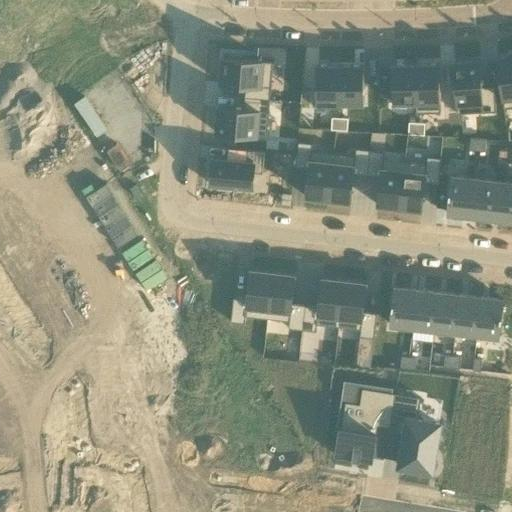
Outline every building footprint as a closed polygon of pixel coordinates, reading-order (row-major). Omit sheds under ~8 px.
[(46,0),(49,3),(43,8),(52,20),(74,5),(70,0),(46,0)] [(74,5),(52,20),(61,33),(67,29),(79,46),(113,21),(101,3),(82,16),(74,5)] [(113,21),(79,46),(91,62),(85,66),(94,79),(115,64),(110,56),(128,43),(126,39),(118,28),(113,21)] [(511,56),(498,58),(503,99),(511,97),(511,53),(510,53),(511,56)] [(223,57),(220,83),(246,85),(245,97),(270,99),(271,87),(262,86),(264,61),(242,59),(242,56),(230,55),(230,58),(223,57)] [(480,61),(454,62),(457,104),(482,102),(483,112),(496,111),(495,86),(482,87),(480,61)] [(416,64),(392,64),(393,103),(417,103),(416,64)] [(440,64),(416,64),(417,103),(441,103),(440,64)] [(317,65),(316,104),(340,104),(340,65),(317,65)] [(340,65),(340,104),(364,104),(364,65),(340,65)] [(218,107),(216,132),(257,136),(260,110),(269,111),(270,99),(245,97),(244,109),(218,107)] [(332,117),(331,130),(339,130),(340,118),(332,117)] [(340,118),(339,130),(347,131),(348,118),(340,118)] [(409,122),(408,134),(416,135),(417,123),(409,122)] [(417,123),(416,135),(424,135),(425,123),(417,123)] [(470,138),(469,150),(477,150),(478,138),(470,138)] [(478,138),(477,150),(485,151),(486,139),(478,138)] [(299,142),(296,167),(309,168),(306,196),(328,199),(334,153),(312,151),(312,143),(299,142)] [(334,153),(328,199),(351,202),(354,174),(367,175),(370,150),(356,148),(356,156),(334,153)] [(212,158),(210,184),(253,188),(254,172),(263,173),(265,151),(248,149),(247,161),(227,160),(212,158)] [(370,150),(367,175),(380,177),(377,205),(400,207),(405,161),(383,159),(384,152),(370,150)] [(405,161),(400,207),(422,210),(425,182),(439,184),(442,158),(428,157),(427,164),(405,161)] [(452,175),(448,213),(470,215),(474,178),(452,175)] [(474,178),(470,215),(491,218),(496,180),(474,178)] [(511,182),(496,180),(491,218),(511,220),(511,182)] [(234,296),(231,321),(245,323),(246,316),(268,318),(273,272),(251,270),(247,298),(234,296)] [(273,272),(268,318),(290,321),(289,328),(303,330),(305,304),(292,303),(295,275),(273,272)] [(305,304),(303,330),(316,331),(317,324),(339,326),(344,281),(322,278),(319,306),(305,304)] [(344,281),(339,326),(361,329),(360,336),(374,338),(377,313),(363,311),(367,283),(344,281)] [(395,287),(391,324),(413,327),(417,289),(395,287)] [(417,289),(413,327),(434,329),(439,292),(417,289)] [(439,292),(434,329),(456,332),(460,294),(439,292)] [(460,294),(456,332),(477,334),(482,297),(460,294)] [(482,297),(477,334),(500,337),(504,299),(482,297)] [(445,354),(444,366),(452,367),(453,355),(445,354)] [(453,355),(452,367),(460,368),(461,356),(453,355)] [(401,356),(400,368),(408,368),(409,357),(401,356)] [(409,357),(408,368),(416,369),(417,357),(409,357)] [(474,358),(473,370),(481,371),(482,359),(474,358)] [(341,427),(336,455),(352,458),(352,460),(353,460),(353,458),(359,459),(359,461),(360,461),(360,459),(371,461),(377,425),(390,427),(396,393),(362,388),(360,404),(346,402),(341,427)] [(390,427),(389,431),(405,434),(400,461),(400,464),(400,466),(401,466),(410,468),(431,471),(439,423),(418,419),(421,397),(396,393),(390,427)] [(463,428),(455,475),(458,475),(457,479),(475,482),(475,478),(490,481),(492,463),(494,463),(496,451),(495,450),(497,434),(463,428)]
